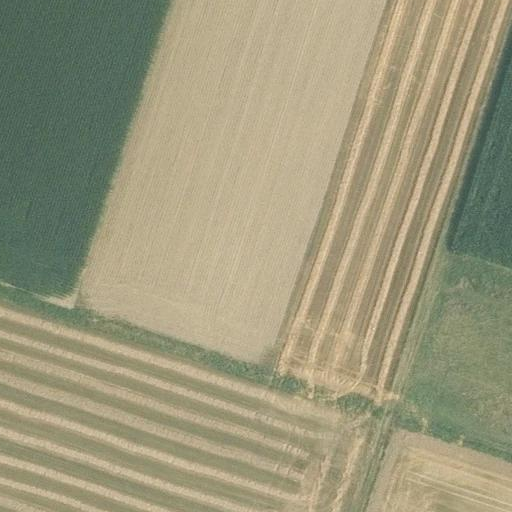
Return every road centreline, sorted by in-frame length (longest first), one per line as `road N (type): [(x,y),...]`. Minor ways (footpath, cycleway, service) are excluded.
road 1 (track): [(384,421),(511,23)]
road 2 (track): [(384,421),(0,295)]
road 3 (track): [(384,421),(511,462)]
